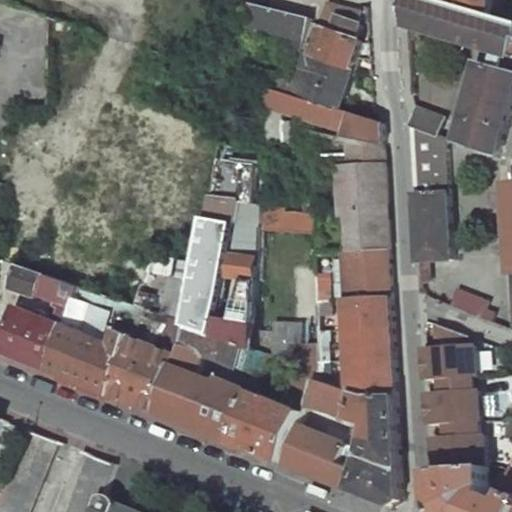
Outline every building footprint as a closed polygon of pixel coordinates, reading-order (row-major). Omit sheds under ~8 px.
[(408,0),(410,28),(511,58),(511,21),(494,16),(453,4),(439,0),(408,0)] [(453,0),(453,4),(494,16),(493,0),(453,0)] [(249,27),(295,39),(292,49),(304,54),(315,20),(255,5),(249,27)] [(356,70),(365,43),(359,41),(364,28),(328,14),(324,26),(322,26),(313,55),(356,70)] [(411,53),(412,72),(420,72),(419,52),(411,53)] [(341,111),(356,70),(313,55),(309,54),(295,96),(341,111)] [(230,76),(268,88),(274,90),(278,75),(235,62),(230,76)] [(501,157),(511,115),(511,72),(482,64),(460,144),(500,158),(500,157),(501,157)] [(50,71),(50,106),(49,106),(49,132),(68,133),(69,110),(75,111),(75,69),(50,69),(50,71)] [(341,111),(295,96),(274,90),(268,88),(267,109),(336,129),(338,126),(350,130),(349,139),(349,140),(386,147),(385,125),(341,111)] [(447,121),(420,112),(415,127),(440,136),(442,137),(447,121)] [(143,226),(157,135),(130,131),(132,119),(107,115),(105,126),(103,127),(83,251),(108,259),(115,221),(143,226)] [(415,127),(422,265),(431,265),(456,262),(452,195),(450,141),(442,139),(440,136),(415,127)] [(0,183),(0,186),(0,226),(41,238),(48,139),(19,133),(11,185),(0,183)] [(339,181),(340,202),(347,202),(350,253),(361,252),(392,250),(390,216),(382,216),(381,207),(389,198),(386,147),(349,140),(349,139),(348,139),(350,164),(352,181),(344,181),(339,181)] [(198,143),(175,258),(202,263),(211,219),(224,148),(198,143)] [(343,164),(344,181),(352,181),(350,164),(343,164)] [(214,325),(226,265),(231,266),(233,255),(228,254),(234,224),(211,219),(202,263),(199,279),(190,327),(192,328),(212,335),(215,336),(217,336),(219,326),(214,325)] [(234,224),(228,254),(233,255),(239,225),(234,224)] [(400,399),(392,250),(361,252),(363,271),(357,271),(357,278),(363,277),(363,283),(346,284),(353,394),(376,401),(400,399)] [(139,305),(152,264),(124,255),(113,296),(139,305)] [(331,305),(330,255),(318,255),(319,306),(331,305)] [(30,269),(52,277),(56,278),(59,267),(33,259),(30,269)] [(226,265),(214,325),(219,326),(219,324),(231,266),(226,265)] [(15,286),(47,296),(52,277),(30,269),(21,266),(15,286)] [(432,284),(431,272),(422,273),(423,285),(432,284)] [(190,327),(199,279),(178,275),(170,319),(190,327)] [(49,321),(34,362),(58,372),(79,301),(83,288),(56,278),(52,277),(47,296),(68,304),(65,309),(55,305),(49,321)] [(243,290),(231,341),(257,351),(259,294),(260,283),(247,279),(243,290)] [(117,396),(136,337),(124,333),(120,347),(109,343),(117,315),(79,301),(58,372),(117,396)] [(492,316),(462,304),(459,310),(490,322),(492,316)] [(34,362),(49,321),(19,310),(8,352),(34,362)] [(136,337),(117,396),(164,415),(192,328),(190,327),(170,319),(169,320),(165,334),(179,340),(174,355),(164,351),(165,347),(162,346),(160,350),(154,347),(164,317),(145,310),(136,337)] [(431,385),(445,384),(478,381),(481,380),(478,348),(469,349),(468,336),(438,325),(441,351),(428,352),(431,385)] [(255,393),(224,381),(222,385),(202,377),(209,355),(215,336),(212,335),(192,328),(164,415),(238,444),(255,393)] [(257,351),(231,341),(217,336),(215,336),(209,355),(240,368),(239,371),(260,379),(269,355),(257,351)] [(286,406),(261,395),(255,393),(238,444),(291,466),(308,414),(307,414),(311,403),(315,390),(318,383),(320,374),(320,343),(301,344),(302,366),(286,406)] [(433,399),(435,428),(451,426),(482,424),(485,423),(482,393),(479,394),(478,381),(445,384),(446,397),(433,399)] [(334,411),(338,389),(318,383),(315,390),(311,403),(334,411)] [(405,503),(400,399),(376,401),(353,394),(338,389),(334,411),(353,418),(351,422),(369,428),(365,438),(370,441),(354,491),(396,508),(405,503)] [(482,424),(451,426),(452,440),(439,442),(441,473),(491,468),(488,437),(483,437),(482,424)] [(34,432),(1,511),(30,511),(59,442),(34,432)] [(101,511),(106,497),(118,465),(92,455),(71,511),(101,511)] [(511,511),(511,501),(511,503),(494,497),(495,492),(493,468),(491,468),(441,473),(439,473),(442,510),(442,511),(511,511)] [(332,491),(314,484),(311,492),(329,499),(332,491)] [(142,511),(106,497),(101,511),(142,511)]
